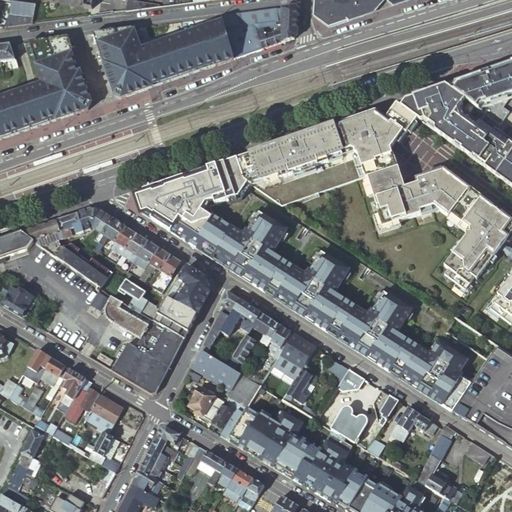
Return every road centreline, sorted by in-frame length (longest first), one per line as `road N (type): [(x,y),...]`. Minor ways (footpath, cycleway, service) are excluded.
road 1 (secondary): [(81,184),(511,38)]
road 2 (tertiary): [(511,1),(170,105)]
road 3 (unclassified): [(227,279),(511,463)]
road 4 (unclassified): [(296,0),(0,37)]
road 5 (unclassified): [(323,511),(158,411)]
road 6 (unclassified): [(158,411),(0,314)]
road 7 (secondary): [(170,105),(0,164)]
road 8 (unclassified): [(81,184),(227,279)]
road 9 (secondary): [(470,0),(305,52)]
road 10 (unclassified): [(227,279),(158,411)]
road 11 (secondary): [(305,52),(170,105)]
